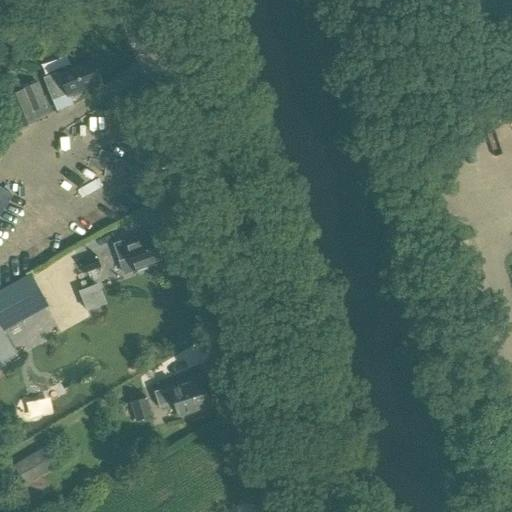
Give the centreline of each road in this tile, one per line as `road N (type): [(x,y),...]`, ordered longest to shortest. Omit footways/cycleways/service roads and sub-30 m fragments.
road 1 (secondary): [(324,511),(224,188),(150,0)]
road 2 (unclassified): [(496,511),(370,118),(322,0)]
